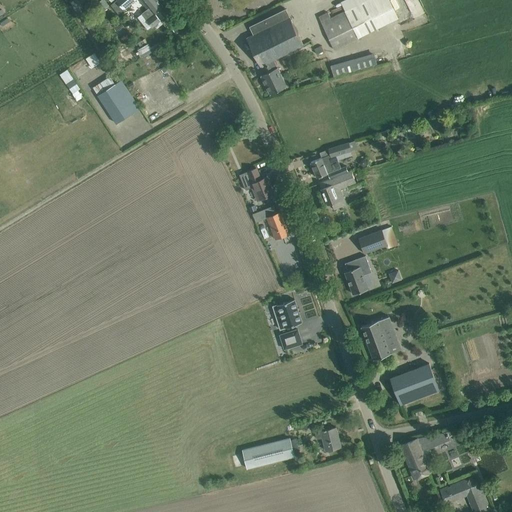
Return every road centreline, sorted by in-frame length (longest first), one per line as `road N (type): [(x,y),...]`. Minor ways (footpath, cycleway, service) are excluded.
road 1 (unclassified): [(375,437),(257,114),(182,0)]
road 2 (unclassified): [(511,406),(375,437)]
